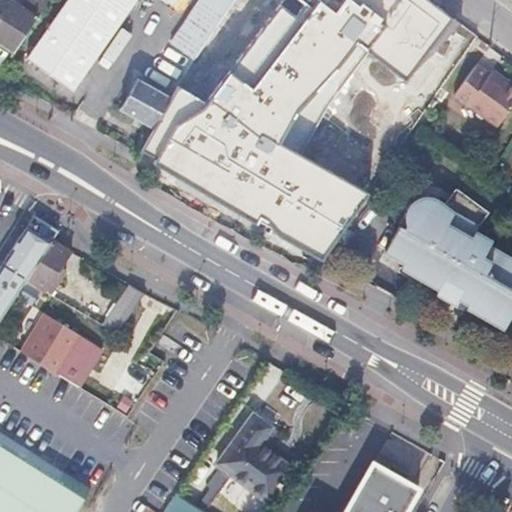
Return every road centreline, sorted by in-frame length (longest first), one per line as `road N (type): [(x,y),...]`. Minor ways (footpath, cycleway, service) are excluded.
road 1 (secondary): [(145,221),(501,427)]
road 2 (secondary): [(145,221),(0,125)]
road 3 (secondary): [(0,152),(145,221)]
